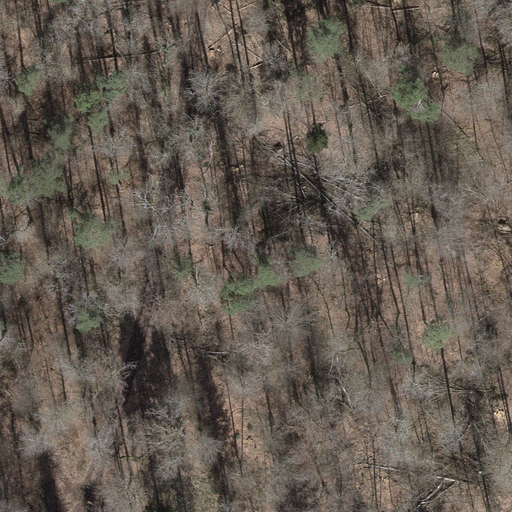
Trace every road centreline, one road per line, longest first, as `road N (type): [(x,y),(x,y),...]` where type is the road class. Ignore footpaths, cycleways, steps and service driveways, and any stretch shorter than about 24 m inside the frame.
road 1 (track): [(209,0),(98,511)]
road 2 (track): [(0,392),(109,511)]
